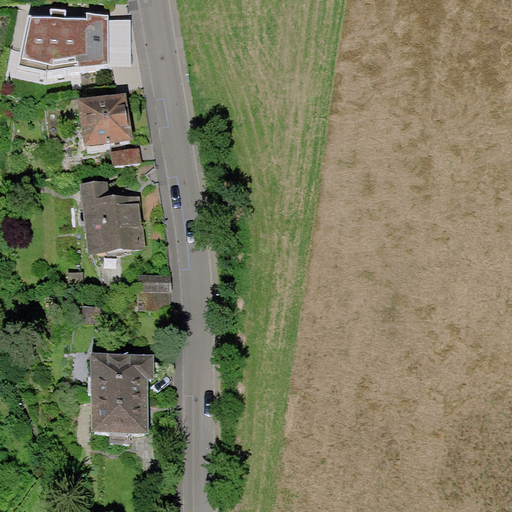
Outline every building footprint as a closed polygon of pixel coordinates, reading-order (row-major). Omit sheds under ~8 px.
[(113,70),(112,21),(70,19),(70,14),(51,16),(51,21),(27,19),(21,73),(57,81),(60,68),(82,66),(85,75),(113,70)] [(130,100),(83,107),(90,154),(112,151),(115,170),(146,166),(143,147),(137,148),(130,100)] [(115,185),(82,189),(89,258),(147,252),(141,199),(117,201),(115,185)] [(173,278),(140,276),(137,312),(170,315),(173,278)] [(159,364),(98,362),(96,436),(115,437),(115,445),(130,446),(131,439),(151,439),(152,387),(158,379),(159,364)]
